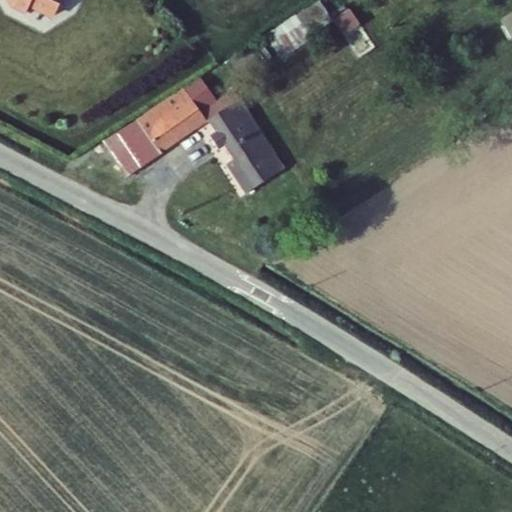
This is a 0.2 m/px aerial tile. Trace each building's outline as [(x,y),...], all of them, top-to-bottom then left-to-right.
[(20,0),(22,4),(35,11),(39,4),(61,17),(68,8),(70,0),(20,0)] [(344,0),(327,0),(287,26),(302,49),(355,15),(344,0)] [(508,31),(511,30),(511,7),(501,11),(508,31)] [(205,80),(158,110),(162,117),(129,138),(146,165),(226,114),(205,80)] [(266,92),(259,81),(226,102),(240,125),(235,128),(242,139),(247,136),(257,152),(252,155),(270,183),(308,160),(266,92)]
